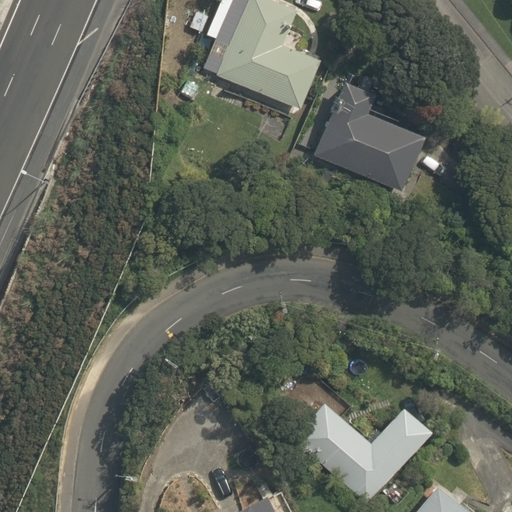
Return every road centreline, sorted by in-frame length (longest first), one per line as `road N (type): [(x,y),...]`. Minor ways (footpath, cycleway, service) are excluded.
road 1 (residential): [(511,378),(421,318),(327,283),(229,288),(165,325),(126,367),(95,511)]
road 2 (residential): [(511,113),(427,0)]
